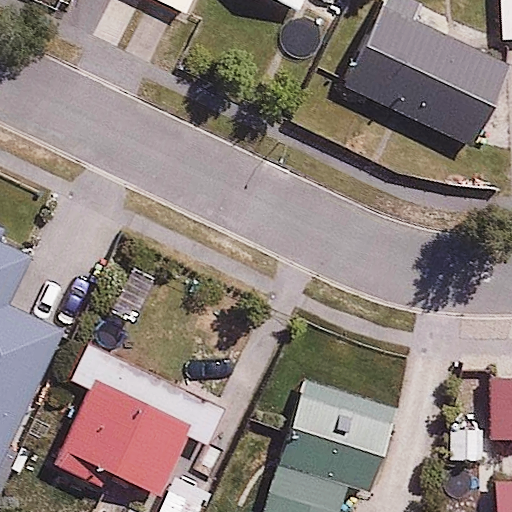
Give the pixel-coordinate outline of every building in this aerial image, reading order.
[(189,0),(168,0),(186,8),(189,0)] [(423,0),(381,0),(344,82),(476,141),(511,61),(511,57),(417,15),(423,0)] [(0,228),(3,221),(0,219),(0,466),(68,324),(10,296),(30,253),(0,238),(0,228)] [(97,373),(56,458),(99,479),(106,464),(159,490),(193,419),(97,373)] [(511,374),(492,374),(491,434),(511,434),(511,374)] [(376,488),(400,409),(305,380),(263,511),(348,511),(358,483),(376,488)] [(485,425),(448,424),(448,455),(484,456),(485,425)] [(511,511),(511,478),(498,478),(498,511),(511,511)] [(146,511),(128,503),(123,511),(146,511)]
